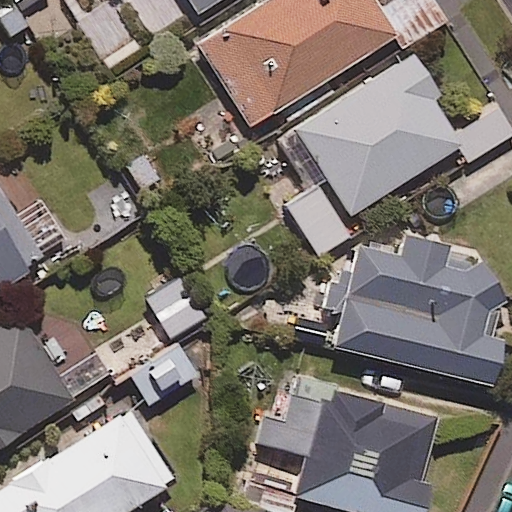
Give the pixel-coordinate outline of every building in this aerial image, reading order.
[(224,0),(187,0),(199,17),(224,0)] [(397,37),(374,0),(269,0),(199,44),(252,129),(397,37)] [(447,22),(433,0),(396,0),(387,6),(411,45),(447,22)] [(439,96),(414,56),(294,130),(349,218),(462,149),(432,101),(439,96)] [(511,138),(495,111),(461,132),(476,158),(511,138)] [(348,236),(321,188),(287,207),(314,255),(348,236)] [(0,292),(46,264),(0,190),(0,292)] [(429,242),(405,236),(399,260),(343,247),(334,280),(350,284),(334,349),(494,389),(506,342),(489,338),(504,275),(426,255),(429,242)] [(0,448),(74,400),(19,316),(0,328),(0,448)] [(196,373),(176,345),(132,376),(153,403),(196,373)] [(439,416),(297,377),(277,450),(306,458),(295,497),(349,511),(425,511),(432,487),(420,484),(439,416)] [(129,511),(173,486),(130,412),(0,487),(0,511),(129,511)] [(261,511),(213,501),(210,511),(261,511)]
